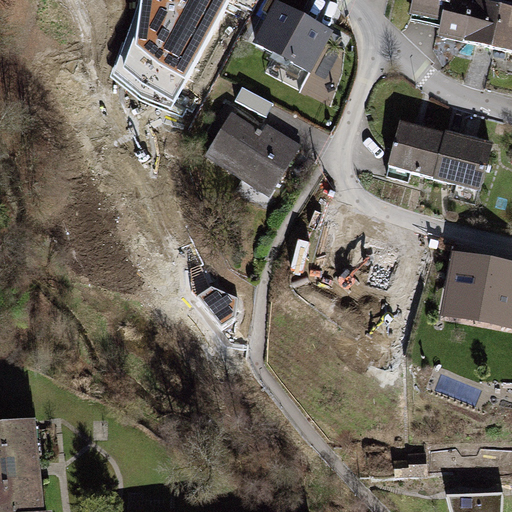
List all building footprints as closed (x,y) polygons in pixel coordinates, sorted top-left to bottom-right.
[(143,0),(139,33),(119,81),(144,101),(171,112),(228,0),(143,0)] [(311,0),(268,0),(261,13),(268,16),(253,43),(274,55),(269,65),(305,84),(333,33),(302,16),(311,0)] [(410,0),(406,17),(434,23),(431,39),(511,57),(511,5),(488,0),(410,0)] [(259,133),(227,112),(200,155),(267,198),(302,144),(266,121),(259,133)] [(441,131),(391,119),(379,170),(429,182),(441,131)] [(491,145),(441,133),(429,184),(479,195),(491,145)] [(351,212),(323,202),(313,231),(331,237),(317,275),(385,299),(402,253),(344,232),(351,212)] [(511,281),(467,270),(455,313),(511,328),(511,281)] [(39,511),(31,426),(0,428),(0,511),(39,511)] [(403,466),(386,467),(387,483),(425,480),(424,459),(402,460),(403,466)] [(499,511),(498,497),(445,504),(446,511),(499,511)]
